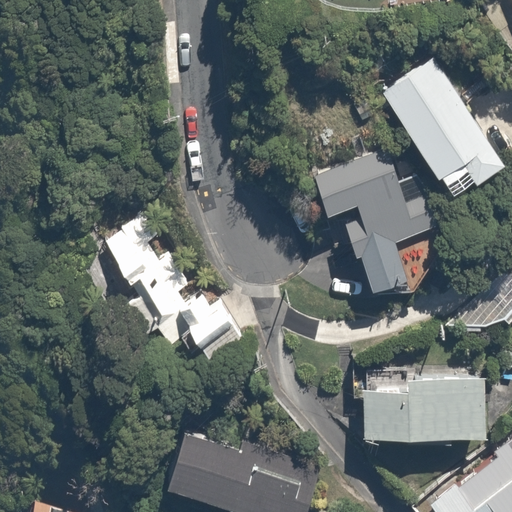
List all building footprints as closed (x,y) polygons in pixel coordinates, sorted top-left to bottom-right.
[(492,180),(511,162),(511,154),(426,52),(379,92),(461,188),(483,169),(492,180)] [(339,214),(362,204),(365,212),(350,219),(366,256),(441,221),(430,196),(415,203),(406,184),(389,145),(321,176),(339,214)] [(141,210),(102,239),(142,292),(132,299),(154,328),(162,323),(176,342),(190,331),(213,361),(255,330),(224,289),(214,296),(201,279),(196,283),(141,210)] [(403,356),(352,356),(353,396),(367,395),(368,437),(493,435),(492,370),(403,372),(403,356)] [(305,511),(318,474),(191,431),(174,482),(264,511),(305,511)] [(511,511),(511,435),(432,499),(441,511),(511,511)] [(71,511),(34,500),(29,511),(71,511)]
